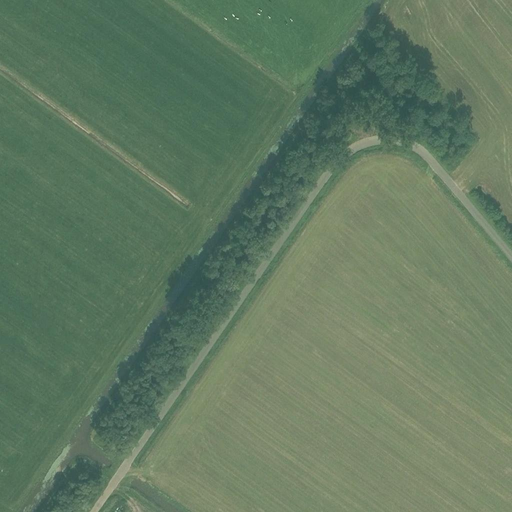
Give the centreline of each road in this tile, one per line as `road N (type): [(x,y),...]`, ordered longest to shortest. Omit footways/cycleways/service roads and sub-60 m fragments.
road 1 (unclassified): [(95,511),(336,164),(353,149),(387,142)]
road 2 (unclassified): [(511,257),(425,154),(387,142)]
